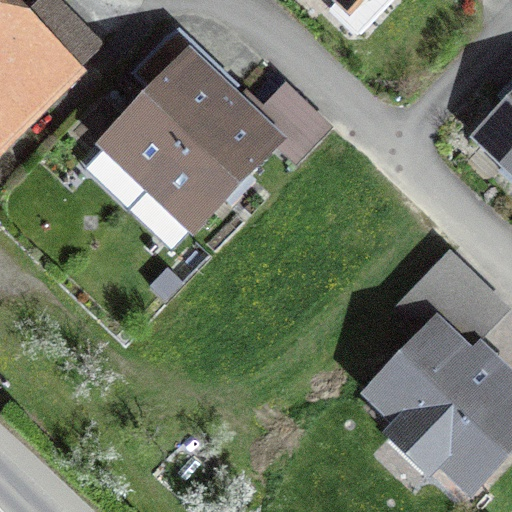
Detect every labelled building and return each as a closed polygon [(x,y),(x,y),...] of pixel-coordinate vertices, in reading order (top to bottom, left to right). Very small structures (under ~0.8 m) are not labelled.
[(0,0),(0,89),(45,45),(0,0)] [(379,0),(330,0),(356,24),(379,0)] [(107,145),(147,187),(232,105),(167,38),(137,67),(162,92),(107,145)] [(287,161),(232,105),(147,187),(203,243),(287,161)] [(511,113),(478,151),(511,181),(511,113)] [(361,417),(465,511),(480,511),(511,477),(511,386),(444,325),(361,417)]
